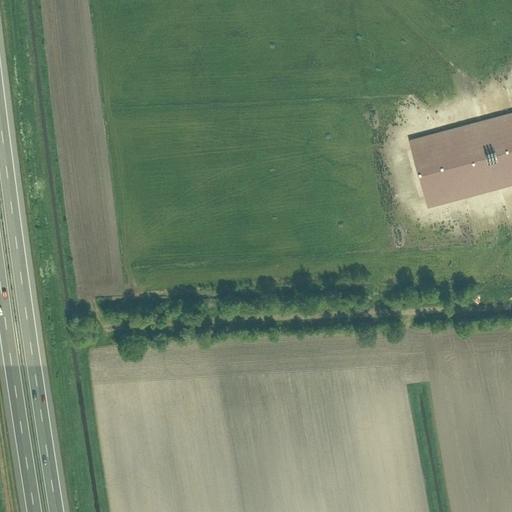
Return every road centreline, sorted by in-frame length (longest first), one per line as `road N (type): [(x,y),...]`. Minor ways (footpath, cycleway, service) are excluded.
road 1 (track): [(104,326),(511,308)]
road 2 (motorway): [(56,511),(0,111)]
road 3 (motorway): [(0,333),(27,511)]
